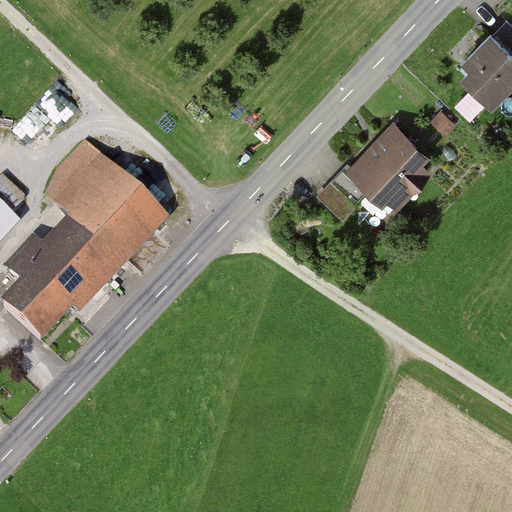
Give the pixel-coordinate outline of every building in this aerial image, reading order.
[(511,22),(507,18),(495,30),(511,46),(511,22)] [(511,48),(491,28),(455,65),(496,105),(511,88),(511,48)] [(77,104),(56,86),(32,112),(53,131),(77,104)] [(395,118),(347,170),(393,212),(441,160),(395,118)] [(1,303),(47,343),(75,310),(86,319),(174,219),(88,144),(43,196),(71,220),(48,247),(35,236),(5,271),(19,283),(1,303)] [(0,173),(0,245),(21,222),(13,214),(27,197),(0,173)] [(332,178),(317,194),(344,220),(359,205),(332,178)]
